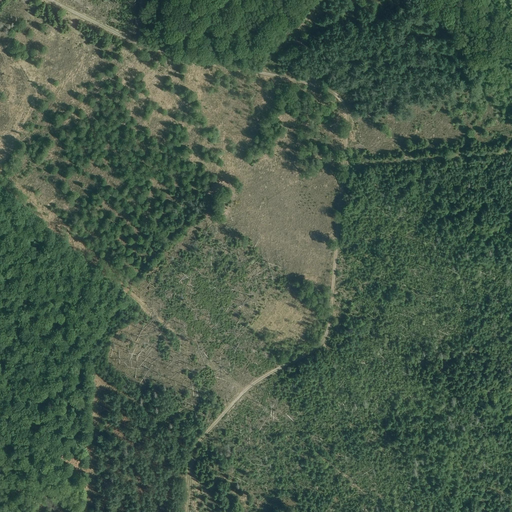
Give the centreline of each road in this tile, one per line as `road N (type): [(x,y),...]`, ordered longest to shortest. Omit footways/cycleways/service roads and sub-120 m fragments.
road 1 (track): [(187,511),(196,445),(245,388),(324,337),(344,165)]
road 2 (track): [(51,0),(144,45),(328,89),(346,109),(344,165)]
road 3 (track): [(245,388),(0,184)]
